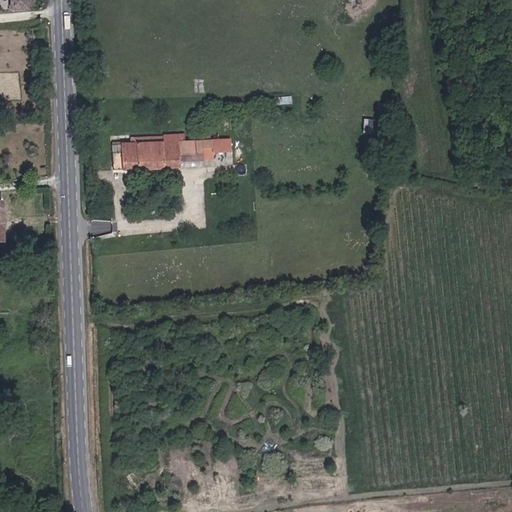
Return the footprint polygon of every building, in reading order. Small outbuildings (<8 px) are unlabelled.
[(12,0),(12,10),(31,9),(30,0),(12,0)] [(235,150),(235,141),(213,142),(213,151),(235,150)] [(165,142),(155,143),(131,143),(123,143),(124,169),(180,168),(180,163),(203,163),(203,151),(213,151),(213,142),(188,142),(180,142),(165,142)] [(115,169),(124,169),(123,143),(115,143),(115,169)] [(214,162),(213,151),(203,151),(203,163),(214,162)] [(2,326),(3,342),(14,341),(14,326),(2,326)]
